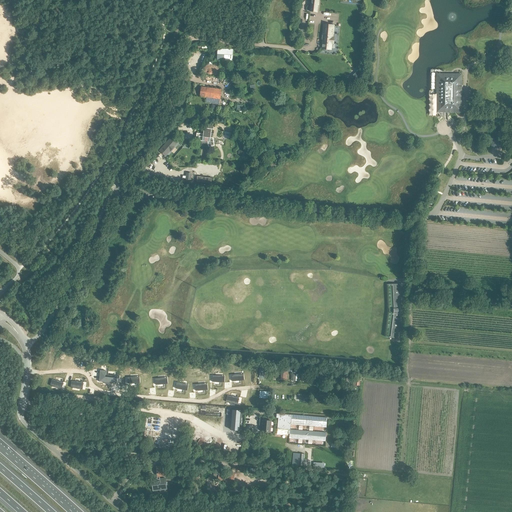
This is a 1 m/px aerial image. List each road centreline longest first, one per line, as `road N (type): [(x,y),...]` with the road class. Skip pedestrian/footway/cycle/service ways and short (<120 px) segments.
road 1 (unclassified): [(115,184),(159,196),(425,222),(459,163),(446,129)]
road 2 (unknown): [(17,276),(118,154),(195,0)]
road 3 (unclassified): [(25,369),(79,371),(110,393),(200,401),(261,386)]
road 4 (unknown): [(457,145),(463,118),(432,134),(412,133),(375,87),(318,79),(288,48)]
road 5 (unclassified): [(23,343),(45,327),(115,184)]
road 6 (unclassified): [(24,373),(21,416),(122,511)]
road 7 (unknown): [(190,36),(299,48),(314,19),(329,18)]
road 8 (unclassified): [(115,184),(181,57)]
